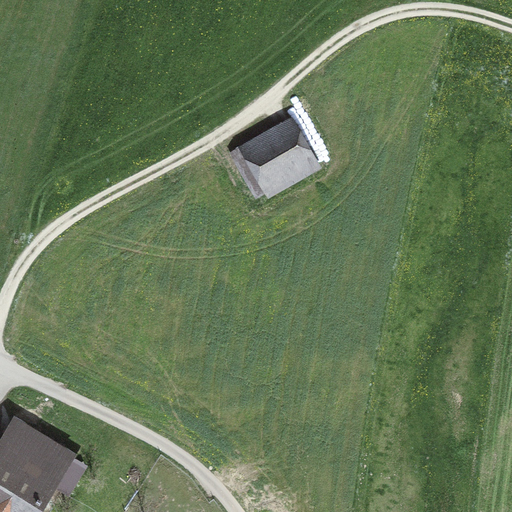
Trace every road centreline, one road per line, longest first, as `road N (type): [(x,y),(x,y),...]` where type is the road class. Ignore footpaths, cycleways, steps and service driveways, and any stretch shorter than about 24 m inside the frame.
road 1 (track): [(511,23),(431,5),(372,18),(246,119),(74,212),(42,238),(12,282),(0,330)]
road 2 (track): [(241,511),(175,444),(0,358)]
